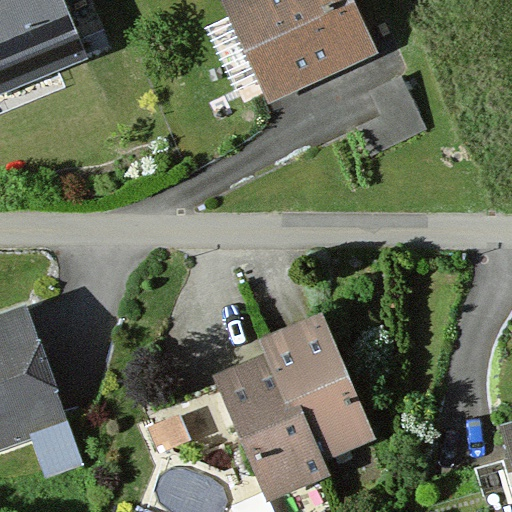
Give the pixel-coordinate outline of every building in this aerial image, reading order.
[(58,0),(0,0),(0,92),(83,57),(58,0)] [(342,0),(249,0),(226,11),(269,104),(370,58),(342,0)] [(403,81),(375,95),(386,118),(359,130),(371,155),(425,129),(403,81)] [(26,311),(0,319),(0,450),(66,428),(26,311)] [(319,324),(249,355),(256,372),(215,391),(266,508),(329,481),(321,463),(371,441),(319,324)] [(511,433),(500,438),(511,472),(511,433)]
